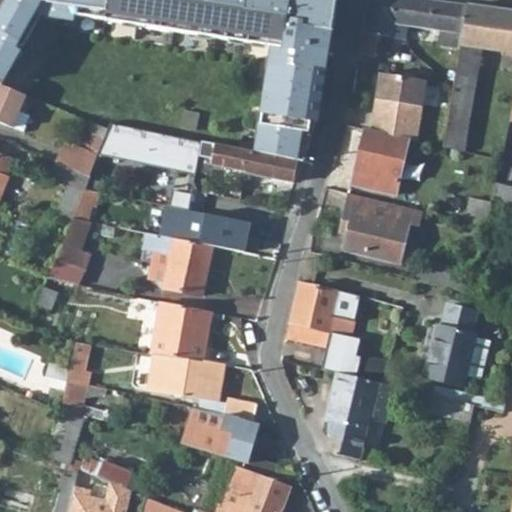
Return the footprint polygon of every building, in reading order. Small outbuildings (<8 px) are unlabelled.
[(1,0),(0,2),(0,85),(1,86),(42,11),(278,45),(257,152),(299,160),(304,161),(317,122),(335,0),(1,0)] [(447,0),(366,0),(357,53),(387,57),(393,21),(441,30),(439,42),(459,45),(466,3),(447,0)] [(459,45),(444,147),(465,152),(481,47),(511,51),(511,9),(466,3),(459,45)] [(369,130),(408,139),(416,141),(425,80),(379,73),(369,130)] [(0,123),(13,129),(20,112),(25,113),(33,98),(1,86),(0,85),(0,123)] [(20,112),(13,129),(24,133),(31,116),(25,113),(20,112)] [(88,147),(66,138),(56,162),(91,175),(98,156),(108,129),(96,124),(88,147)] [(177,172),(196,175),(196,171),(202,142),(110,124),(108,129),(98,156),(177,172)] [(369,130),(363,129),(351,185),(395,195),(408,139),(369,130)] [(202,142),(196,171),(208,174),(210,164),(247,172),(250,151),(202,142)] [(247,172),(295,181),(299,160),(257,152),(250,151),(247,172)] [(0,154),(0,175),(5,177),(12,159),(0,154)] [(51,175),(86,190),(91,175),(56,162),(51,175)] [(196,175),(177,172),(169,207),(189,210),(196,175)] [(73,219),(87,222),(91,209),(95,209),(99,193),(86,190),(73,219)] [(405,206),(350,192),(342,224),(348,225),(344,248),(399,261),(408,221),(372,212),(374,207),(403,214),(405,206)] [(478,200),(473,222),(484,225),(490,202),(478,200)] [(56,258),(84,272),(92,254),(82,250),(92,223),(87,222),(73,219),(56,258)] [(182,223),(179,240),(213,247),(213,245),(254,253),(254,255),(282,260),(286,246),(258,240),(258,231),(218,223),(216,230),(182,223)] [(164,287),(202,295),(213,247),(179,240),(148,233),(146,249),(171,254),(164,287)] [(422,266),(419,279),(469,292),(472,279),(422,266)] [(297,282),(285,339),(329,349),(328,357),(346,361),(354,324),(350,322),(350,320),(334,316),(339,292),(297,282)] [(151,353),(203,362),(213,311),(161,301),(151,353)] [(435,345),(427,377),(461,387),(475,332),(471,331),(477,311),(447,304),(441,323),(437,323),(431,343),(435,345)] [(147,388),(216,402),(223,366),(203,362),(151,353),(122,348),(118,369),(149,374),(147,388)] [(380,384),(337,373),(326,420),(329,421),(328,431),(333,437),(363,444),(366,433),(378,435),(381,421),(386,423),(394,388),(380,384)] [(61,406),(81,414),(87,383),(67,378),(61,406)] [(226,397),(224,414),(238,417),(254,420),(256,404),(226,397)] [(434,398),(431,410),(467,420),(470,408),(434,398)] [(227,455),(247,462),(258,424),(238,417),(224,414),(194,407),(184,445),(226,458),(227,455)] [(110,483),(126,489),(134,468),(107,457),(98,478),(110,483)] [(282,511),(291,487),(237,467),(222,506),(220,505),(216,511),(200,511),(199,511),(198,511),(282,511)] [(62,475),(53,511),(69,511),(76,488),(77,479),(62,475)] [(69,511),(126,511),(132,491),(126,489),(110,483),(106,501),(91,497),(93,491),(76,488),(69,511)] [(184,511),(146,497),(142,511),(184,511)]
